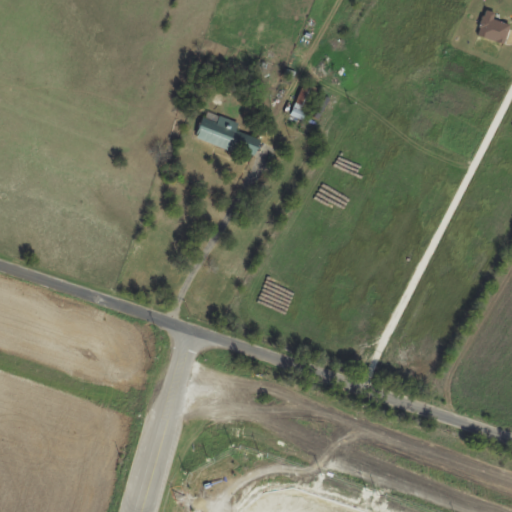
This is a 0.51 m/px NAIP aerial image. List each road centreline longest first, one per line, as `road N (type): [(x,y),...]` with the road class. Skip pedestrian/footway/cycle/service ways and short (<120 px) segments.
road 1 (residential): [(0,281),(169,324),(511,438)]
road 2 (tertiary): [(135,511),(188,330)]
